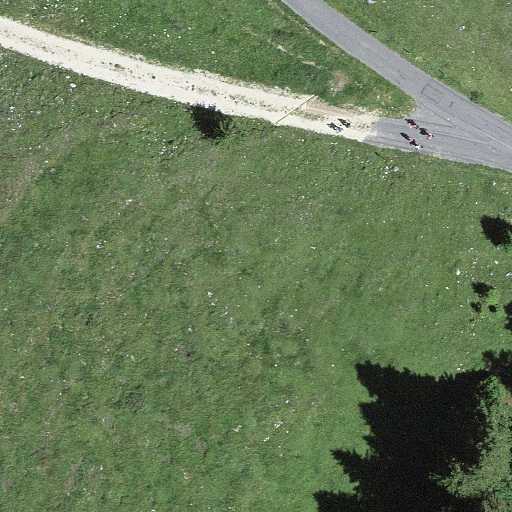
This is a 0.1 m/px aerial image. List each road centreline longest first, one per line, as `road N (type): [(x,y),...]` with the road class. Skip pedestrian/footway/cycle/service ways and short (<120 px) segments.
road 1 (track): [(511,152),(151,79),(0,27)]
road 2 (track): [(298,0),(511,149)]
